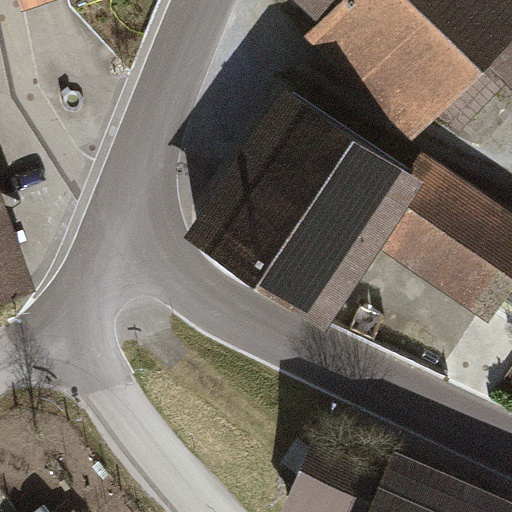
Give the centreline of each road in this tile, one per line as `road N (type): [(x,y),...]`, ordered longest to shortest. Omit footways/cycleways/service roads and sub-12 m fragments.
road 1 (tertiary): [(511,452),(98,267)]
road 2 (residential): [(116,221),(25,94),(7,0)]
road 3 (tertiary): [(116,221),(195,0)]
road 4 (tertiary): [(196,511),(59,340)]
